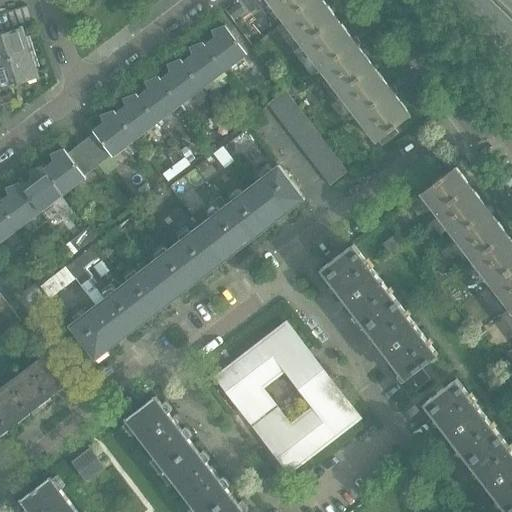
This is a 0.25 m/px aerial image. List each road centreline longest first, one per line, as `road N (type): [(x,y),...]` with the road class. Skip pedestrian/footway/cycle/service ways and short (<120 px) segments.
road 1 (residential): [(468,511),(283,278)]
road 2 (residential): [(283,278),(300,245),(462,119)]
road 3 (residential): [(0,480),(86,421),(99,400),(138,371),(168,366)]
road 4 (residential): [(281,511),(168,366)]
road 5 (residential): [(462,119),(369,0)]
road 6 (residential): [(80,89),(195,0)]
road 7 (residential): [(168,366),(283,278)]
